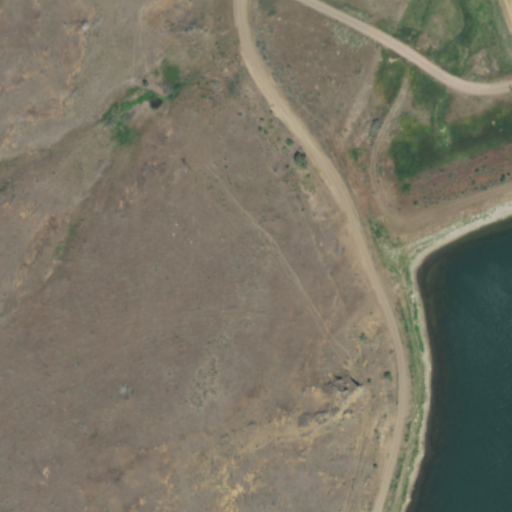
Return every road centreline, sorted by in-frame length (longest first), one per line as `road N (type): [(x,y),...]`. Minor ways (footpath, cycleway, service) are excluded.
road 1 (residential): [(359,511),(361,261),(266,75),(281,0)]
road 2 (residential): [(319,0),(457,57),(511,64)]
